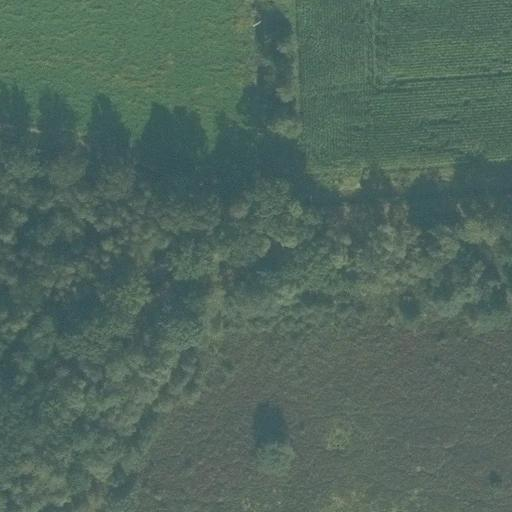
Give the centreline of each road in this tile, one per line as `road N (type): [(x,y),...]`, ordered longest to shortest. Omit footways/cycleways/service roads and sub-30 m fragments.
road 1 (track): [(511,203),(308,215),(241,269)]
road 2 (track): [(241,269),(0,425)]
